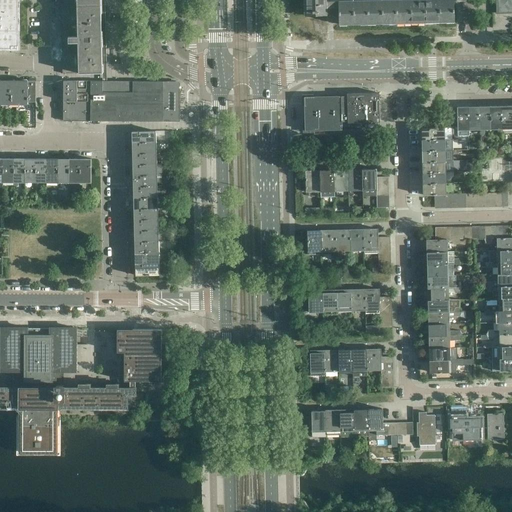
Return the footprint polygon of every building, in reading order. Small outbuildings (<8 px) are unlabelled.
[(0,0),(0,50),(19,50),(19,0),(0,0)] [(454,22),(454,2),(446,2),(446,0),(339,3),(339,1),(327,1),(326,0),(303,0),(304,12),(327,12),(327,8),(338,8),(339,25),(454,22)] [(511,0),(497,0),(498,12),(511,12),(511,0)] [(103,72),(101,5),(61,6),(62,74),(102,73),(103,72)] [(129,15),(129,30),(142,30),(142,15),(129,15)] [(0,104),(10,104),(10,80),(0,80),(0,104)] [(35,102),(35,82),(27,82),(27,80),(10,80),(10,104),(27,105),(27,102),(35,102)] [(90,121),(90,81),(84,81),(84,87),(78,87),(78,81),(63,81),(63,121),(90,121)] [(180,122),(179,82),(133,82),(107,81),(103,81),(90,81),(90,121),(180,122)] [(380,122),(379,93),(347,94),(347,96),(348,121),(348,123),(380,122)] [(348,121),(347,96),(313,97),(313,100),(308,106),(304,106),(305,122),(302,122),(303,133),(314,133),(314,131),(342,130),(342,121),(348,121)] [(511,128),(511,105),(501,106),(501,107),(502,129),(511,128)] [(469,130),(469,128),(468,106),(457,107),(457,128),(457,130),(469,130)] [(480,130),(479,108),(479,106),(468,106),(469,128),(475,128),(475,130),(480,130)] [(491,128),(490,106),(479,106),(479,108),(480,130),(491,129),(491,128)] [(502,129),(501,107),(501,106),(490,106),(491,128),(497,128),(497,129),(502,129)] [(445,139),(445,128),(421,128),(421,140),(423,140),(445,139)] [(154,142),(153,131),(134,132),(134,137),(132,137),(132,143),(134,143),(154,142)] [(445,150),(445,139),(423,140),(421,140),(422,151),(445,150)] [(156,142),(154,142),(134,143),(134,148),(132,148),(132,154),(135,154),(154,153),(156,153),(156,142)] [(445,161),(445,150),(422,151),(422,162),(424,162),(445,161)] [(154,164),(154,153),(135,154),(135,159),(132,159),(133,165),(135,165),(154,164)] [(13,180),(14,161),(14,158),(3,158),(3,161),(3,180),(13,180)] [(24,180),(25,161),(25,158),(14,158),(14,161),(13,180),(24,180)] [(36,180),(36,161),(36,158),(25,158),(25,161),(24,180),(36,180)] [(47,180),(47,161),(47,159),(36,158),(36,161),(36,180),(47,180)] [(57,180),(58,161),(58,159),(47,159),(47,161),(47,180),(57,180)] [(68,180),(69,161),(69,159),(58,159),(58,161),(57,180),(68,180)] [(80,180),(80,161),(80,159),(69,159),(69,161),(68,180),(80,180)] [(91,181),(91,161),(91,159),(80,159),(80,161),(80,180),(91,181)] [(446,172),(445,161),(424,162),(422,162),(422,173),(424,173),(446,172)] [(155,175),(154,164),(135,165),(135,170),(133,170),(133,176),(155,175)] [(362,188),(362,172),(362,169),(356,169),(356,172),(348,172),(348,189),(362,188)] [(376,183),(376,177),(376,169),(370,169),(370,172),(362,172),(362,188),(377,188),(376,183)] [(320,189),(320,173),(320,170),(314,170),(314,173),(306,173),(306,180),(304,180),(304,187),(306,187),(306,190),(320,189)] [(334,189),(334,172),(334,170),(328,170),(328,173),(320,173),(320,189),(334,189)] [(348,189),(348,172),(348,170),(334,170),(334,172),(334,189),(348,189)] [(444,183),(444,178),(446,178),(446,172),(424,173),(422,173),(422,184),(424,184),(444,183)] [(157,176),(155,176),(135,176),(135,181),(133,181),(133,187),(135,187),(155,187),(155,184),(157,183),(162,183),(162,175),(157,176)] [(444,194),(444,189),(446,189),(446,183),(444,183),(424,184),(422,184),(423,195),(435,195),(435,194),(441,194),(444,194)] [(155,197),(155,187),(135,187),(136,192),(133,192),(133,198),(136,198),(155,197)] [(155,208),(155,197),(136,198),(136,203),(133,203),(134,209),(136,209),(155,208)] [(156,219),(155,208),(136,209),(136,214),(134,214),(134,220),(136,220),(156,219)] [(156,230),(156,219),(136,220),(136,225),(134,225),(134,231),(137,231),(156,230)] [(364,248),(363,232),(363,229),(357,229),(357,232),(349,232),(350,249),(364,248)] [(378,243),(378,237),(377,229),(371,229),(371,232),(363,232),(364,248),(378,248),(378,243)] [(156,241),(156,230),(137,231),(137,236),(134,236),(134,242),(137,242),(156,241)] [(322,249),(321,233),(321,230),(315,230),(315,233),(307,233),(307,240),(305,240),(305,247),(307,247),(307,250),(322,249)] [(336,249),(335,232),(335,230),(329,230),(329,233),(321,233),(322,249),(336,249)] [(350,249),(349,232),(349,230),(343,230),(343,232),(335,232),(336,249),(350,249)] [(491,238),(485,238),(485,239),(485,240),(487,244),(491,244),(492,240),(497,240),(497,251),(511,250),(511,237),(509,238),(503,238),(497,238),(491,238)] [(447,252),(447,241),(452,241),(453,244),(458,244),(459,240),(459,239),(453,239),(447,239),(441,240),(435,240),(427,240),(427,252),(447,252)] [(156,252),(156,241),(137,242),(137,247),(135,247),(135,253),(137,253),(156,252)] [(511,262),(511,250),(497,251),(498,262),(493,262),(491,258),(487,258),(485,262),(485,263),(511,262)] [(157,263),(156,252),(137,253),(137,258),(135,258),(135,264),(137,264),(157,263)] [(447,263),(447,252),(427,252),(427,264),(460,263),(460,262),(458,259),(454,259),(452,263),(447,263)] [(511,274),(511,262),(485,263),(485,264),(487,268),(491,268),(493,264),(498,264),(498,275),(511,274)] [(157,275),(157,263),(137,264),(138,269),(135,269),(135,275),(157,275)] [(448,276),(447,265),(452,265),(454,268),(458,268),(460,264),(460,263),(427,264),(427,276),(448,276)] [(511,286),(511,274),(498,275),(498,286),(494,286),(492,282),(487,282),(486,286),(486,287),(511,286)] [(448,287),(448,276),(427,276),(428,288),(460,287),(460,286),(459,283),(454,283),(453,287),(448,287)] [(511,298),(511,286),(486,287),(486,288),(488,292),(492,292),(494,288),(498,288),(499,299),(511,298)] [(448,300),(448,289),(453,289),(454,292),(459,292),(460,288),(460,287),(428,288),(428,300),(448,300)] [(365,308),(365,292),(365,289),(359,289),(359,292),(351,292),(351,309),(365,308)] [(379,308),(379,303),(379,297),(379,289),(373,289),(373,292),(365,292),(365,308),(379,308)] [(323,309),(323,293),(323,290),(317,290),(317,293),(302,293),(303,298),(309,298),(309,300),(307,300),(307,307),(309,307),(309,310),(323,309)] [(337,309),(337,292),(337,290),(331,290),(331,293),(323,293),(323,309),(337,309)] [(351,309),(351,292),(351,290),(345,290),(345,292),(337,292),(337,309),(337,311),(351,311),(351,309)] [(511,310),(511,298),(499,299),(499,310),(494,310),(492,306),(488,306),(486,310),(486,311),(511,310)] [(449,311),(448,300),(428,300),(428,312),(461,311),(461,310),(459,307),(455,307),(453,311),(449,311)] [(511,322),(511,310),(486,311),(486,312),(488,316),(499,315),(499,323),(511,322)] [(449,324),(449,317),(459,316),(461,312),(461,311),(428,312),(429,324),(449,324)] [(511,334),(511,322),(499,323),(499,334),(495,334),(493,330),(488,330),(487,334),(487,335),(511,334)] [(449,335),(449,324),(429,324),(429,336),(462,335),(461,334),(460,331),(455,331),(454,335),(449,335)] [(129,381),(129,387),(118,387),(118,384),(107,384),(107,387),(90,387),(90,384),(79,384),(79,387),(63,387),(63,386),(60,386),(60,372),(64,372),(64,371),(75,371),(75,328),(34,328),(2,328),(2,371),(13,371),(13,387),(0,387),(0,407),(20,407),(20,452),(57,452),(57,407),(127,408),(127,405),(143,406),(143,394),(136,394),(136,387),(135,387),(135,381),(161,381),(161,372),(162,372),(162,331),(161,331),(161,330),(132,329),(116,328),(116,344),(117,345),(117,352),(124,352),(124,360),(123,360),(123,379),(124,379),(124,381),(129,381)] [(511,346),(511,334),(487,335),(487,336),(489,340),(493,340),(495,336),(499,336),(500,347),(511,346)] [(449,348),(449,337),(454,337),(456,340),(460,340),(462,336),(462,335),(429,336),(429,348),(449,348)] [(511,358),(511,346),(500,347),(500,358),(495,358),(493,354),(489,354),(488,358),(488,359),(511,358)] [(450,359),(449,348),(429,348),(430,360),(462,359),(462,358),(460,355),(456,355),(454,359),(450,359)] [(367,368),(366,352),(366,349),(360,349),(360,352),(352,352),(353,369),(367,368)] [(381,363),(381,357),(380,349),(374,349),(374,352),(366,352),(367,368),(381,368),(381,363)] [(325,369),(324,350),(318,350),(318,353),(310,353),(310,360),(308,360),(308,367),(310,367),(310,370),(325,369)] [(339,369),(338,350),(332,350),(332,352),(329,353),(329,350),(324,350),(325,369),(339,369)] [(353,369),(352,352),(352,350),(346,350),(346,352),(343,352),(343,350),(338,350),(339,369),(339,374),(353,374),(353,369)] [(511,370),(511,358),(488,359),(488,360),(489,364),(494,363),(495,360),(500,360),(500,371),(511,370)] [(450,372),(450,361),(455,361),(456,364),(461,364),(462,360),(462,359),(430,360),(430,372),(450,372)] [(504,439),(503,410),(503,407),(496,407),(497,413),(487,414),(487,440),(504,439)] [(368,428),(368,409),(354,410),(354,429),(368,428)] [(382,428),(382,423),(382,409),(368,409),(368,428),(382,428)] [(326,429),(326,410),(311,411),(312,420),(310,420),(310,427),(312,427),(312,432),(326,431),(326,429)] [(340,429),(340,410),(326,410),(326,429),(340,429)] [(354,429),(354,410),(340,410),(340,429),(354,429)] [(471,432),(471,414),(458,414),(458,411),(451,411),(452,438),(453,438),(453,440),(470,440),(470,444),(477,444),(477,440),(478,440),(478,434),(477,434),(477,432),(471,432)] [(435,440),(435,415),(426,415),(426,412),(418,412),(419,425),(417,425),(417,434),(419,434),(419,441),(435,440)]
